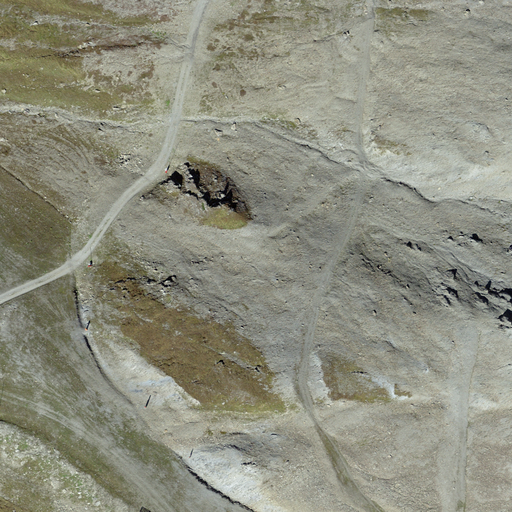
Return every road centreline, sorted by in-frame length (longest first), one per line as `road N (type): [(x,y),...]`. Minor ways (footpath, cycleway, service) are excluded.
road 1 (track): [(381,511),(349,476),(305,398),(304,370),(318,302),(364,173),(360,129),(373,0)]
road 2 (track): [(212,0),(171,87),(177,113),(168,154),(123,197),(71,269),(0,304)]
road 3 (track): [(482,327),(458,431),(458,511)]
